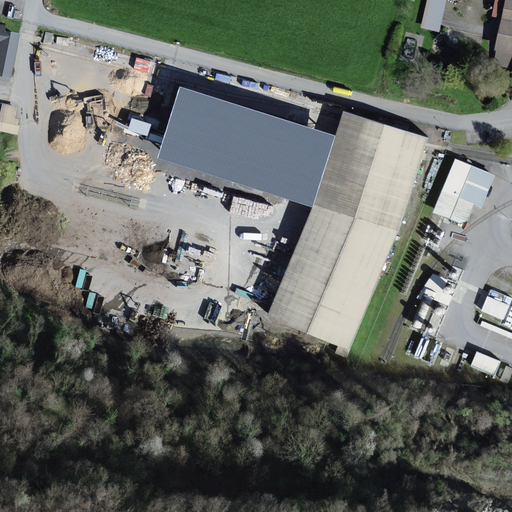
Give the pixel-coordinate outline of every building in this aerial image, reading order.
[(427,0),(421,28),(440,32),(448,0),(427,0)] [(511,0),(507,0),(504,17),(497,51),(493,66),(511,70),(511,0)] [(496,0),(493,15),(504,17),(507,0),(496,0)] [(0,74),(10,76),(17,35),(3,33),(4,27),(0,26),(0,74)] [(313,208),(336,136),(180,86),(158,158),(313,208)] [(0,105),(0,129),(16,132),(19,104),(0,102),(0,105)] [(428,138),(343,111),(336,136),(313,208),(267,316),(338,346),(335,354),(347,358),(399,231),(428,138)] [(497,174),(458,157),(436,211),(468,224),(477,204),(484,207),(497,174)] [(451,299),(453,293),(444,291),(448,277),(432,272),(426,292),(451,299)] [(511,293),(492,286),(483,308),(506,316),(511,299),(511,293)] [(473,364),(497,372),(502,356),(478,349),(473,364)]
